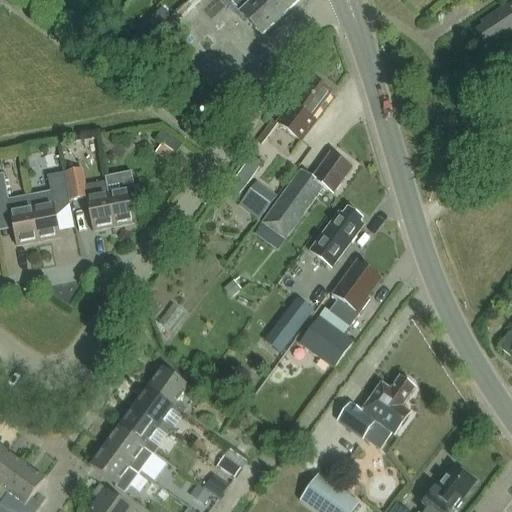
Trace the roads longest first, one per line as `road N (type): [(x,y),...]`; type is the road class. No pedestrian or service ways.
road 1 (residential): [(0,345),(31,366),(56,370),(72,361),(324,10),(340,0)]
road 2 (tertiary): [(511,415),(452,324),(427,264),(347,0)]
